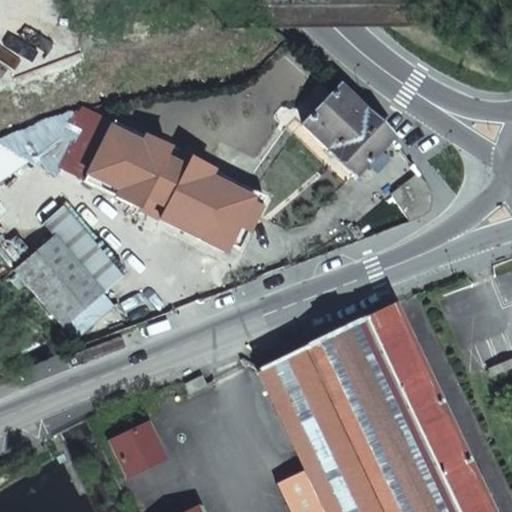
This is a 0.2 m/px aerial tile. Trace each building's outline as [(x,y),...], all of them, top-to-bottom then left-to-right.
[(354,173),(389,135),(336,85),(301,123),(354,173)] [(263,197),(110,122),(82,183),(230,260),(263,197)] [(427,183),(419,173),(391,195),(408,220),(418,217),(427,211),(430,188),(427,183)] [(121,277),(63,208),(42,226),(52,238),(7,276),(71,346),(115,308),(103,294),(121,277)] [(483,511),(459,458),(391,303),(255,364),(299,464),(268,477),(283,511),(483,511)] [(108,444),(125,478),(156,463),(148,445),(153,442),(145,426),(108,444)]
